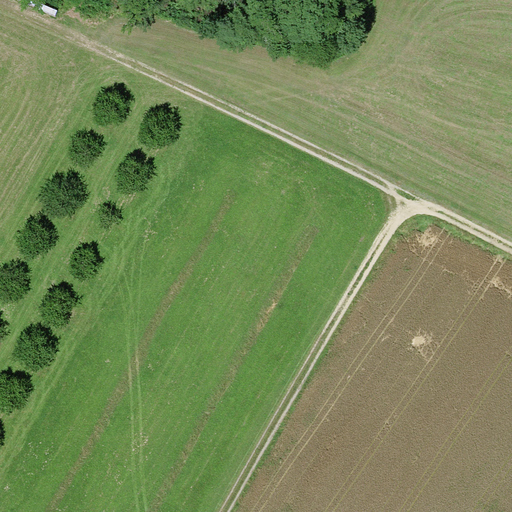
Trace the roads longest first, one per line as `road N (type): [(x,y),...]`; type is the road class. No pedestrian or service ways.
road 1 (track): [(511,249),(404,200),(220,511)]
road 2 (track): [(404,200),(0,3)]
